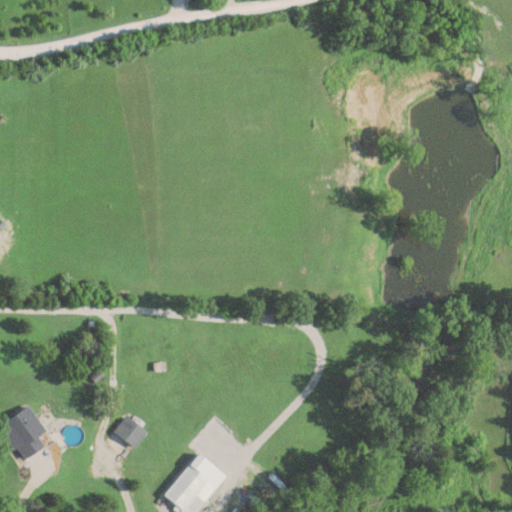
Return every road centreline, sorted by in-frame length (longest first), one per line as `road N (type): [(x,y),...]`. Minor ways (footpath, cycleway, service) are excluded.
road 1 (residential): [(0,50),(53,48),(273,0)]
road 2 (residential): [(0,306),(278,313)]
road 3 (residential): [(278,313),(317,333),(321,365),(239,463)]
